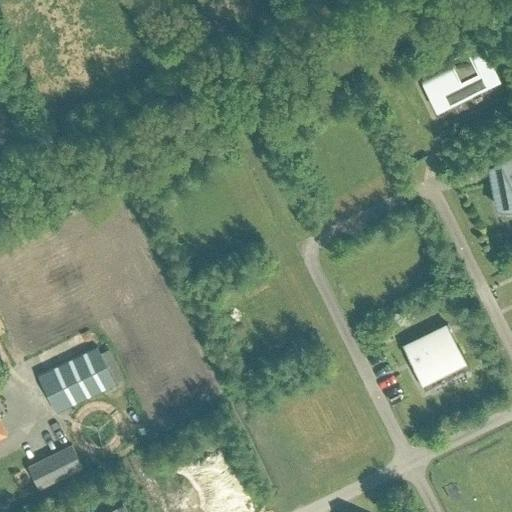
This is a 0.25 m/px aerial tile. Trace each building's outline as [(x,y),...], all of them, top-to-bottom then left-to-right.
[(0,0),(0,10),(21,2),(20,0),(0,0)] [(93,0),(100,9),(111,0),(93,0)] [(121,12),(103,20),(109,32),(127,24),(121,12)] [(0,31),(0,37),(6,52),(35,40),(27,20),(0,31)] [(423,54),(435,48),(430,39),(419,45),(423,54)] [(450,60),(419,75),(437,110),(500,79),(484,44),(470,51),(468,45),(448,55),(450,60)] [(125,66),(138,75),(149,60),(136,50),(125,66)] [(85,76),(92,94),(108,87),(101,70),(85,76)] [(511,153),(488,166),(496,206),(511,206),(511,153)] [(466,359),(448,322),(403,344),(421,381),(466,359)] [(40,374),(57,409),(114,381),(97,346),(40,374)] [(365,447),(342,399),(294,422),(317,470),(365,447)] [(71,441),(68,443),(27,464),(39,487),(83,464),(71,441)] [(120,500),(96,511),(126,511),(121,501),(120,500)]
